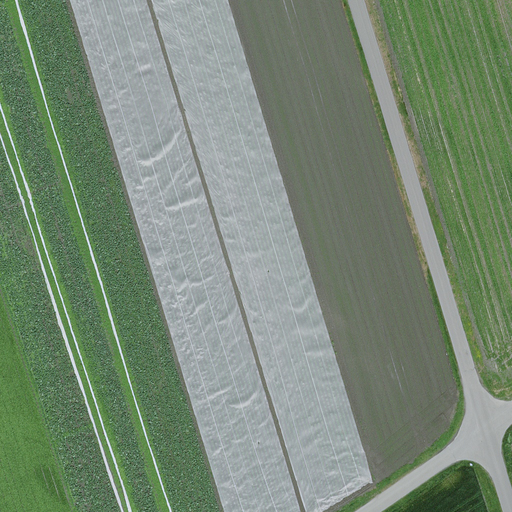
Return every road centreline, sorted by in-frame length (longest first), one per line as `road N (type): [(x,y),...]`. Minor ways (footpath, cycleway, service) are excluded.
road 1 (track): [(352,0),(504,511)]
road 2 (track): [(511,412),(367,511)]
